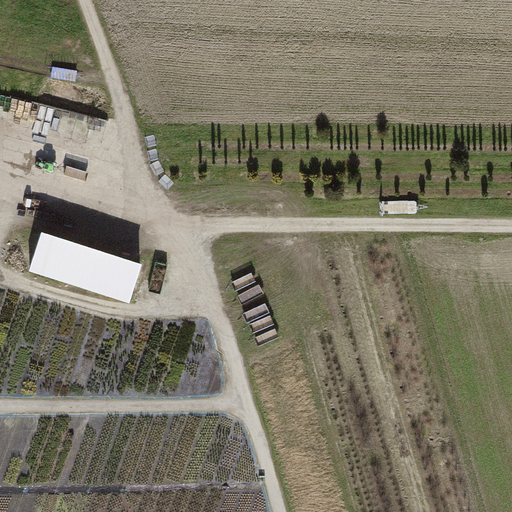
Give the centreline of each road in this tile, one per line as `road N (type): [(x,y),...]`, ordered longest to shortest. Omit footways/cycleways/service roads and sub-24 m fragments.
road 1 (track): [(511,226),(165,225)]
road 2 (track): [(165,225),(202,277),(274,511)]
road 3 (track): [(0,404),(240,394)]
road 4 (track): [(85,0),(165,225)]
road 5 (track): [(0,182),(165,225)]
